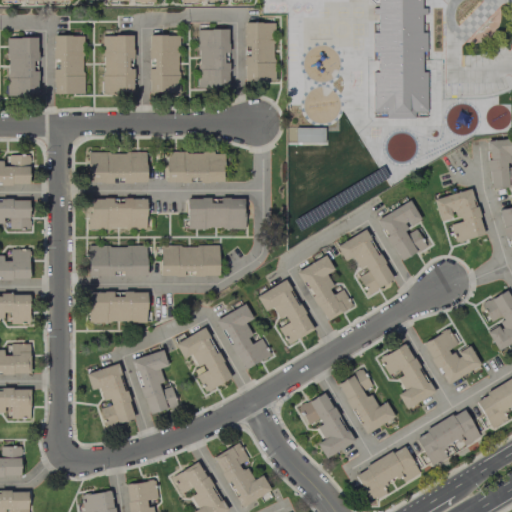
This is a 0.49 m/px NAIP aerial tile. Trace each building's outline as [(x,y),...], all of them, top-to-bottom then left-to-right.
[(374,0),(374,113),(385,113),(385,116),(422,116),(423,0),(374,0)] [(272,81),(273,22),(243,22),(242,81),(272,81)] [(227,88),(227,29),(197,29),(197,88),(227,88)] [(82,35),(52,35),(52,94),(82,93),(82,35)] [(101,93),(131,93),(131,35),(101,35),(101,93)] [(177,35),(147,35),(147,93),(177,93),(177,35)] [(5,37),(6,96),(36,96),(35,37),(5,37)] [(323,128),(294,127),(294,187),(323,188),(323,128)] [(489,189),(511,186),(511,165),(510,166),(510,161),(511,161),(511,137),(484,140),(489,189)] [(145,182),(144,152),(86,152),(87,183),(145,182)] [(222,182),(222,152),(164,152),(164,182),(222,182)] [(0,183),(28,184),(27,154),(5,155),(5,160),(0,160),(0,183)] [(431,199),(437,220),(453,216),(455,222),(448,224),(453,242),(482,234),(469,188),(431,199)] [(242,197),(185,198),(186,229),(243,228),(242,197)] [(145,199),(87,198),(87,229),(144,229),(145,199)] [(28,199),(0,199),(0,221),(7,222),(7,229),(28,229),(28,199)] [(375,218),(397,261),(424,247),(414,229),(408,232),(406,227),(419,220),(409,201),(375,218)] [(511,254),(511,205),(496,210),(509,256),(511,254)] [(334,246),(343,261),(351,257),(361,274),(356,277),(367,294),(392,279),(362,229),(334,246)] [(144,245),(86,246),(87,276),(145,275),(144,245)] [(216,276),(217,246),(158,245),(158,276),(185,276),(185,275),(216,276)] [(0,278),(27,279),(27,249),(8,249),(8,257),(0,256),(0,278)] [(350,307),(340,287),(333,290),(325,273),(331,270),(324,256),(297,269),(321,321),(350,307)] [(311,330),(284,279),(254,295),(263,311),(271,307),(279,323),(275,325),(285,344),(311,330)] [(511,340),(511,299),(507,289),(479,303),(490,325),(483,328),(494,350),(511,340)] [(86,322),(145,322),(145,292),(114,292),(114,291),(86,292),(86,322)] [(27,294),(0,293),(0,318),(2,318),(2,313),(9,313),(9,323),(27,323),(27,294)] [(241,369),(268,355),(259,336),(252,339),(243,322),(250,319),(243,304),(215,318),(241,369)] [(172,343),(181,359),(191,354),(200,372),(194,375),(203,392),(229,378),(203,327),(172,343)] [(421,342),(443,384),(478,366),(466,343),(457,348),(447,328),(421,342)] [(432,393),(402,342),(376,357),(386,374),(393,371),(404,389),(395,394),(404,409),(432,393)] [(0,373),(28,373),(28,344),(8,344),(8,351),(0,351),(0,373)] [(165,366),(161,350),(130,359),(146,414),(175,406),(170,386),(159,389),(157,383),(161,382),(158,368),(165,366)] [(84,373),(89,390),(98,387),(103,405),(98,407),(104,426),(131,419),(116,364),(84,373)] [(392,417),(384,402),(375,406),(367,391),(371,389),(361,369),(335,382),(362,433),(392,417)] [(489,429),(506,419),(502,412),(511,406),(511,377),(473,399),(489,429)] [(0,412),(6,412),(6,418),(28,418),(28,389),(0,388),(0,412)] [(351,443),(323,391),(296,406),(306,425),(316,419),(319,425),(315,427),(322,439),(315,443),(323,458),(351,443)] [(412,436),(429,466),(445,457),(441,449),(458,440),(461,446),(477,437),(462,409),(412,436)] [(269,491),(260,474),(251,479),(243,463),(247,461),(237,442),(211,456),(238,507),(269,491)] [(0,475),(19,476),(19,447),(0,446),(0,475)] [(417,473),(402,446),(352,473),(368,502),(385,493),(381,486),(396,478),(399,483),(417,473)] [(168,475),(178,494),(187,489),(196,508),(189,511),(223,511),(198,461),(168,475)] [(151,511),(150,502),(156,501),(153,480),(124,484),(127,511),(151,511)] [(0,511),(26,511),(26,490),(0,490),(0,511)] [(111,511),(109,490),(79,494),(81,511),(83,511),(90,511),(111,511)]
